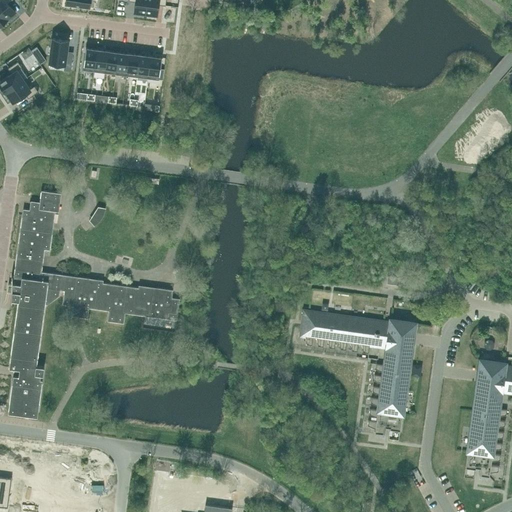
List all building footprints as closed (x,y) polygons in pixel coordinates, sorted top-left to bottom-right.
[(0,0),(0,10),(7,19),(15,13),(8,3),(11,0),(0,0)] [(78,0),(65,0),(63,2),(71,9),(79,1),(78,0)] [(128,0),(128,1),(136,1),(134,13),(145,15),(147,0),(128,0)] [(147,0),(145,15),(157,16),(158,4),(165,5),(166,0),(147,0)] [(86,47),(83,70),(94,71),(97,49),(86,47)] [(97,49),(94,71),(105,73),(108,50),(97,49)] [(108,50),(105,73),(115,74),(118,52),(108,50)] [(118,52),(115,74),(126,75),(129,53),(118,52)] [(129,53),(126,75),(137,77),(140,54),(129,53)] [(140,54),(137,77),(147,78),(150,56),(140,54)] [(150,56),(147,78),(159,80),(162,57),(150,56)] [(11,73),(0,80),(0,83),(6,91),(27,76),(21,67),(22,67),(18,61),(8,68),(11,73)] [(27,76),(6,91),(12,101),(25,93),(28,98),(38,91),(34,86),(30,89),(24,80),(28,77),(27,76)] [(292,83),(279,88),(285,100),(297,96),(292,83)] [(314,84),(309,97),(321,102),(326,90),(314,84)] [(351,95),(337,95),(338,109),(352,109),(351,95)] [(368,95),(367,109),(381,109),(382,95),(368,95)] [(265,99),(258,111),(270,118),(277,105),(265,99)] [(400,101),(394,114),(407,119),(412,107),(400,101)] [(428,117),(419,128),(430,136),(439,125),(428,117)] [(300,120),(287,125),(293,140),(306,135),(300,120)] [(268,128),(254,131),(257,144),(271,141),(268,128)] [(58,212),(60,193),(41,191),(39,204),(30,203),(29,210),(23,209),(12,284),(16,285),(15,292),(11,291),(10,300),(18,301),(9,368),(6,367),(4,380),(12,382),(8,412),(37,416),(42,380),(40,379),(41,375),(43,375),(44,367),(36,366),(47,289),(64,291),(62,305),(72,306),(71,317),(87,319),(89,308),(109,311),(107,321),(124,323),(125,313),(135,314),(136,309),(145,310),(144,316),(168,319),(169,313),(177,314),(179,299),(171,298),(172,290),(138,286),(138,288),(103,283),(103,281),(41,272),(44,249),(50,250),(55,212),(58,212)] [(122,255),(120,262),(131,266),(133,259),(122,255)] [(399,277),(387,275),(386,283),(398,285),(399,277)] [(306,344),(312,345),(313,337),(316,337),(318,346),(323,346),(324,338),(328,339),(329,347),(334,348),(336,340),(339,340),(340,349),(346,349),(347,341),(350,342),(351,350),(357,351),(358,343),(362,344),(363,352),(368,353),(369,345),(387,347),(386,354),(384,364),(376,363),(375,369),(383,372),(383,376),(374,375),(374,380),(381,383),(381,387),(373,386),(372,391),(380,395),(379,398),(371,397),(371,403),(378,406),(378,409),(370,408),(369,414),(377,417),(376,421),(368,420),(367,425),(368,425),(375,429),(375,433),(385,434),(386,427),(390,428),(390,429),(400,431),(403,412),(397,412),(400,396),(405,397),(412,345),(407,344),(408,335),(409,335),(410,324),(410,322),(390,319),(390,322),(351,317),(309,311),(308,322),(310,322),(309,326),(302,325),(301,335),(305,336),(306,344)] [(511,367),(504,366),(505,363),(485,360),(485,362),(483,374),(482,382),(477,382),(470,434),(468,450),(465,468),(476,469),(476,468),(480,468),(479,475),(489,477),(490,472),(498,471),(499,466),(491,465),(491,461),(500,460),(500,454),(492,453),(493,450),(501,448),(502,443),(494,442),(494,438),(503,437),(503,432),(495,431),(496,427),(504,426),(505,420),(497,419),(497,416),(506,415),(506,409),(498,408),(501,391),(511,392),(511,367)] [(268,454),(259,453),(257,463),(267,465),(268,454)] [(197,483),(198,474),(177,471),(176,481),(197,483)] [(0,506),(7,507),(11,477),(0,475),(0,506)] [(27,480),(26,489),(36,491),(37,481),(27,480)] [(37,481),(36,491),(46,492),(47,482),(37,481)] [(26,489),(25,499),(35,501),(36,491),(26,489)] [(36,491),(35,501),(44,502),(46,492),(36,491)] [(369,511),(371,501),(363,500),(361,511),(369,511)]
